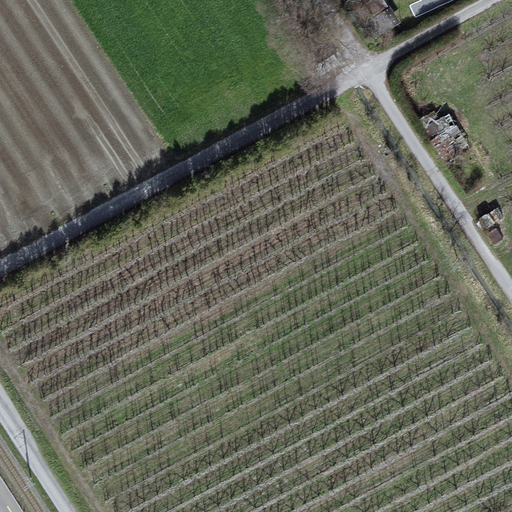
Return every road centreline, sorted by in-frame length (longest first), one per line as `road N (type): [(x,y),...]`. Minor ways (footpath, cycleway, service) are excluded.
road 1 (unclassified): [(0,267),(365,69)]
road 2 (unclassified): [(511,294),(365,69)]
road 3 (unclassified): [(365,69),(491,0)]
road 4 (unclassified): [(68,511),(0,403)]
